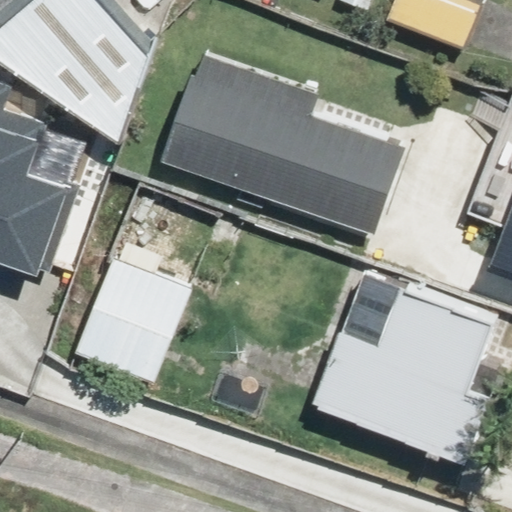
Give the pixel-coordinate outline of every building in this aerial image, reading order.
[(0,0),(0,53),(123,141),(154,52),(113,0),(0,0)] [(488,0),(405,0),(400,18),(476,41),(488,0)] [(197,57),(161,162),(375,234),(404,151),(310,119),(318,98),(197,57)] [(0,86),(0,261),(34,274),(65,190),(24,174),(42,126),(0,110),(0,108),(7,89),(0,86)] [(511,249),(511,213),(500,245),(511,249)] [(127,247),(88,339),(167,372),(205,279),(127,247)] [(511,305),(377,256),(327,390),(482,447),(506,383),(488,376),(511,310),(511,305)]
